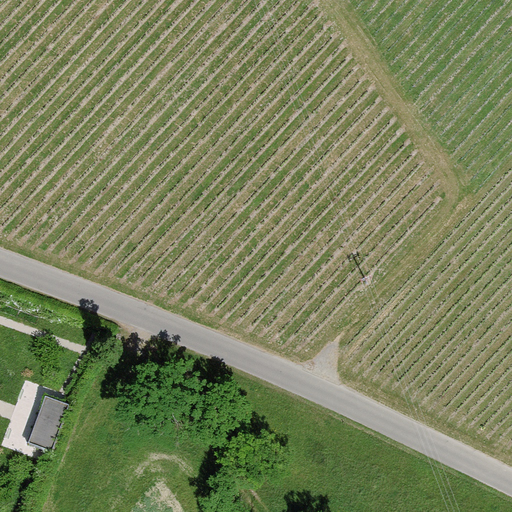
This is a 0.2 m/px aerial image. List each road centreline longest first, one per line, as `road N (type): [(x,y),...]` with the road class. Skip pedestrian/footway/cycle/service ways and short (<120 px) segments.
road 1 (tertiary): [(511,481),(146,317),(0,262)]
road 2 (track): [(315,391),(334,344),(468,191),(334,0)]
road 3 (track): [(146,317),(47,511)]
road 4 (track): [(135,337),(264,511)]
